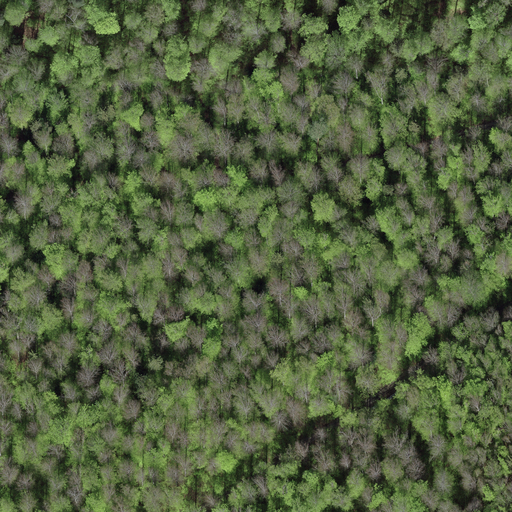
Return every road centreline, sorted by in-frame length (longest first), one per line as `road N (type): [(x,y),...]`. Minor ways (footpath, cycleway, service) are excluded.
road 1 (track): [(0,204),(331,169),(511,119)]
road 2 (track): [(511,300),(193,511)]
